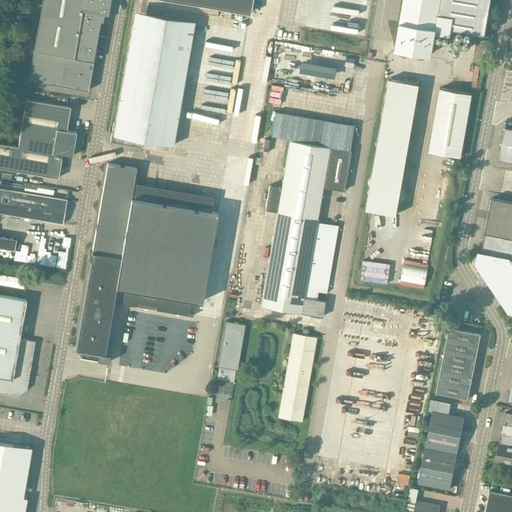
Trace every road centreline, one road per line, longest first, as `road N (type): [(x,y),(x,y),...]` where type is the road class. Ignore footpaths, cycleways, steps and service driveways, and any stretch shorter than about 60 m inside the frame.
road 1 (unclassified): [(466,511),(501,341),(459,263),(461,238),(507,0)]
road 2 (tertiary): [(38,511),(121,0)]
road 3 (unknown): [(59,358),(177,380),(203,366),(239,166)]
road 4 (unknown): [(239,166),(257,50),(284,0)]
road 5 (unknown): [(239,166),(96,142)]
